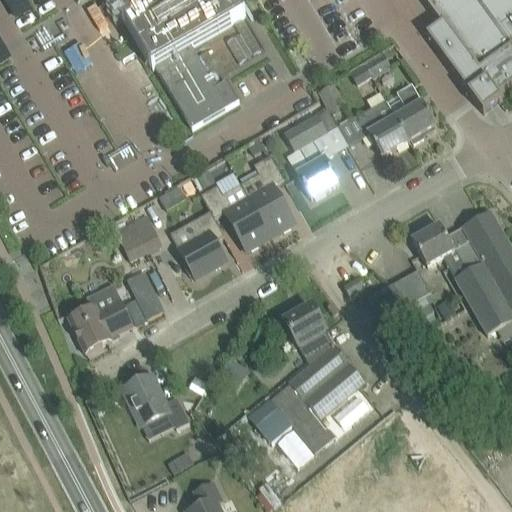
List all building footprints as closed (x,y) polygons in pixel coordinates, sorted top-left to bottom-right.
[(246,19),(234,0),(129,0),(115,8),(153,74),(156,72),(193,134),(239,107),(227,87),(226,88),(230,94),(220,99),(192,52),(246,19)] [(469,97),(483,117),(501,104),(498,99),(511,88),(511,0),(422,0),(442,28),(428,38),(470,97),(469,97)] [(365,69),(373,82),(391,71),(384,58),(365,69)] [(330,117),(344,109),(332,89),(318,97),(328,114),(330,117)] [(412,90),(398,98),(408,115),(396,122),(410,146),(437,130),(422,106),(412,90)] [(383,162),(410,146),(396,122),(386,106),(359,121),(383,162)] [(330,117),(328,114),(285,139),(295,156),(300,153),(304,161),(291,168),(312,203),(339,187),(325,162),(324,163),(314,145),(338,131),(330,117)] [(264,153),(260,146),(250,151),(254,159),(264,153)] [(243,188),(241,188),(271,241),(282,235),(284,236),(292,231),(292,229),(295,227),(274,190),(284,184),(271,160),(254,170),(255,170),(238,179),(243,188)] [(214,186),(208,175),(195,181),(201,193),(214,186)] [(217,185),(222,195),(239,186),(234,176),(217,185)] [(201,199),(210,216),(211,216),(215,223),(225,217),(246,255),(249,253),(251,254),(259,250),(259,247),(271,241),(241,188),(223,199),(218,190),(201,199)] [(210,216),(186,230),(172,238),(180,253),(179,254),(187,268),(186,272),(190,279),(194,280),(196,283),(227,266),(215,246),(224,241),(215,223),(211,216),(210,216)] [(447,241),(440,229),(413,245),(428,271),(444,262),(456,283),(456,284),(488,340),(511,326),(511,253),(491,216),(463,232),(447,241)] [(147,219),(132,226),(148,257),(162,250),(147,219)] [(130,265),(148,257),(132,226),(115,234),(130,265)] [(426,300),(431,297),(419,275),(394,289),(407,311),(411,309),(426,300)] [(163,315),(145,279),(130,286),(139,305),(128,311),(136,328),(163,315)] [(359,282),(347,290),(344,292),(350,301),(365,291),(359,282)] [(89,303),(94,312),(69,324),(85,358),(112,344),(111,341),(133,330),(113,291),(89,303)] [(455,316),(449,304),(438,310),(444,322),(455,316)] [(284,326),(310,371),(270,404),(315,459),(335,442),(320,423),(365,385),(350,367),(348,370),(342,363),(345,361),(335,349),(334,350),(326,336),(326,335),(312,310),(284,326)] [(230,395),(244,371),(230,363),(216,386),(230,395)] [(124,393),(129,402),(130,406),(129,409),(133,416),(136,417),(142,430),(169,417),(177,433),(189,427),(177,402),(165,408),(151,380),(124,393)] [(208,387),(198,382),(192,394),(201,399),(208,387)] [(213,407),(219,396),(211,391),(205,402),(213,407)] [(410,511),(362,511),(370,506),(371,508),(389,494),(388,492),(412,474),(390,445),(302,511),(456,511),(440,491),(422,506),(420,504),(410,511)] [(178,462),(184,472),(193,467),(187,457),(178,462)] [(192,511),(219,511),(217,507),(223,504),(214,486),(194,496),(200,508),(192,511)]
